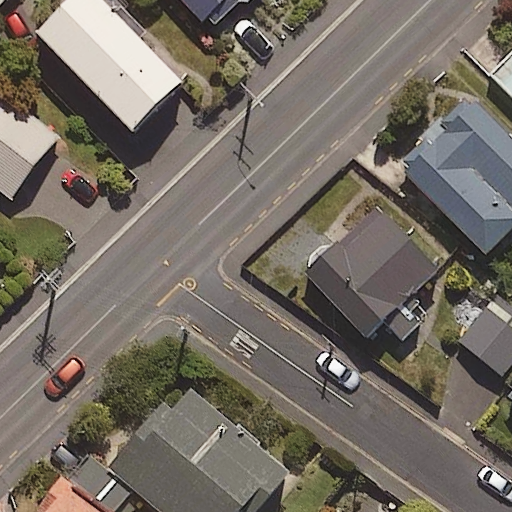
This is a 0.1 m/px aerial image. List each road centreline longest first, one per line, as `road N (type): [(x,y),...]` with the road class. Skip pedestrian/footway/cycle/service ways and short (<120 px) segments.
road 1 (residential): [(156,267),(500,511)]
road 2 (tertiary): [(156,267),(434,0)]
road 3 (tertiary): [(0,417),(156,267)]
